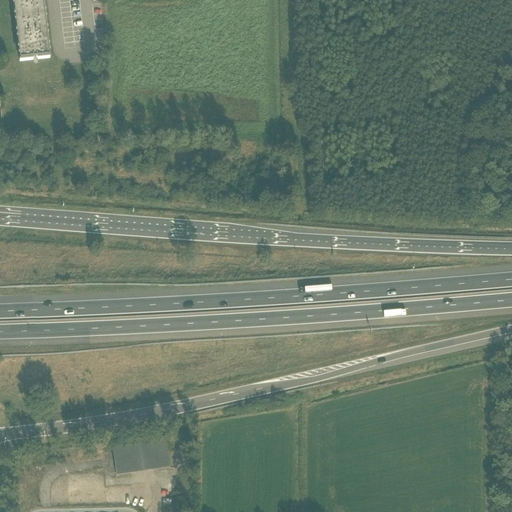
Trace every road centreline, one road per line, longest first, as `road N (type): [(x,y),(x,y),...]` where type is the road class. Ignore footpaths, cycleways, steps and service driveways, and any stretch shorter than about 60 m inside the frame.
road 1 (motorway): [(0,434),(148,413),(511,330)]
road 2 (motorway): [(0,333),(511,299)]
road 3 (motorway): [(511,279),(0,312)]
road 4 (motorway): [(511,245),(0,216)]
